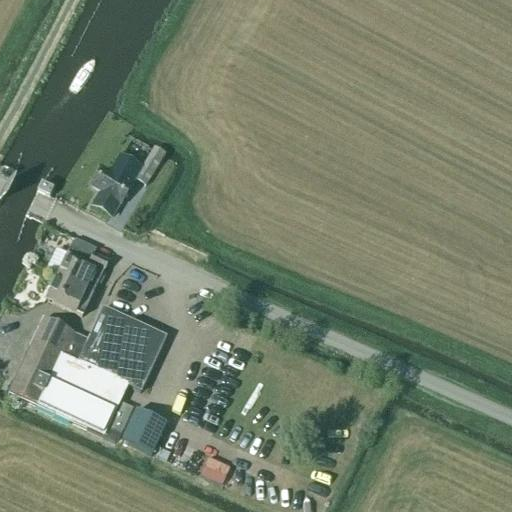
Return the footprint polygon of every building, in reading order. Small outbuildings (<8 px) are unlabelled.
[(131,135),(123,150),(143,160),(151,146),(131,135)] [(164,156),(153,150),(140,172),(151,179),(164,156)] [(99,198),(92,209),(110,220),(119,205),(120,206),(129,189),(127,188),(131,182),(132,183),(138,171),(119,160),(109,177),(102,173),(92,189),(103,196),(101,199),(99,198)] [(52,191),(41,185),(36,194),(48,200),(52,191)] [(103,273),(104,274),(108,265),(93,258),(96,252),(74,242),(67,256),(56,279),(92,296),(103,273)] [(45,302),(81,319),(92,296),(56,279),(45,302)] [(101,310),(87,338),(86,338),(85,341),(42,322),(7,396),(116,446),(121,437),(132,412),(119,406),(127,390),(139,395),(166,340),(101,310)] [(166,427),(136,413),(121,445),(151,459),(166,427)] [(204,464),(200,473),(223,483),(227,473),(204,464)]
